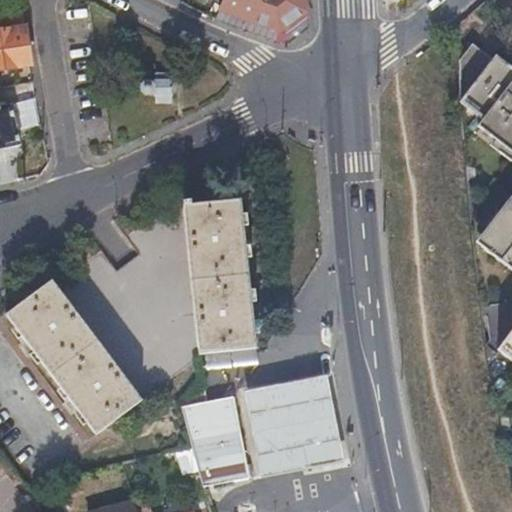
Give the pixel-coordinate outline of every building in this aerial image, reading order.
[(218,10),(279,34),(308,12),(306,0),(223,0),(222,3),(219,9),(218,10)] [(21,8),(0,10),(0,69),(31,64),(21,8)] [(218,10),(214,19),(276,43),(279,34),(218,10)] [(511,76),(471,45),(458,62),(458,104),(481,121),(477,127),(511,154),(511,193),(497,213),(502,217),(480,248),(511,272),(511,76)] [(170,72),(155,72),(155,80),(152,79),(152,81),(145,81),(142,84),(142,91),(145,94),(153,94),(153,97),(156,97),(156,103),(170,103),(170,72)] [(0,148),(20,145),(12,105),(0,107),(0,148)] [(240,199),(191,204),(190,199),(182,199),(198,355),(255,350),(240,199)] [(139,400),(53,279),(4,314),(92,434),(139,400)] [(511,329),(496,351),(511,362),(511,329)] [(261,481),(343,465),(326,376),(244,393),(261,481)] [(180,410),(190,448),(201,490),(249,478),(232,397),(180,410)] [(97,511),(134,511),(132,502),(97,511)]
